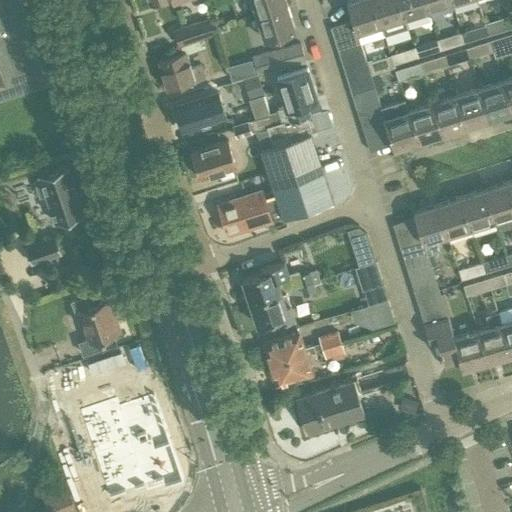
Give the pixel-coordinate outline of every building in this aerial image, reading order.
[(0,0),(0,97),(49,81),(20,0),(0,0)] [(251,0),(256,12),(287,2),(285,0),(251,0)] [(347,0),(353,18),(357,30),(381,22),(374,0),(347,0)] [(405,15),(400,0),(374,0),(381,22),(405,15)] [(429,8),(426,0),(400,0),(405,15),(429,8)] [(287,2),(256,12),(264,38),(295,28),(287,2)] [(484,21),(485,23),(488,33),(511,25),(511,23),(509,14),(484,21)] [(179,43),(180,43),(203,36),(212,32),(207,17),(174,28),(179,43)] [(334,37),(357,30),(353,18),(331,26),(334,37)] [(488,33),(485,23),(462,30),(465,40),(488,33)] [(357,30),(334,37),(338,49),(361,42),(357,30)] [(438,38),(441,48),(465,40),(462,30),(438,38)] [(511,31),(490,39),(493,49),(495,55),(510,50),(509,46),(511,44),(511,31)] [(206,46),(203,36),(180,43),(183,52),(159,59),(168,89),(206,77),(202,63),(192,66),(187,52),(206,46)] [(441,48),(438,38),(414,45),(417,55),(441,48)] [(467,46),(470,56),(493,49),(490,39),(467,46)] [(306,59),(305,57),(301,42),(252,55),(257,72),(306,59)] [(342,60),(364,53),(361,42),(338,49),(342,60)] [(417,55),(414,45),(391,53),(394,63),(417,55)] [(470,56),(467,46),(443,53),(446,63),(470,56)] [(368,63),(367,60),(364,53),(342,60),(345,71),(368,64),(368,63)] [(367,60),(368,63),(368,64),(371,73),(395,65),(394,63),(391,53),(367,60)] [(419,61),(422,71),(446,63),(443,53),(419,61)] [(422,71),(419,61),(396,68),(399,78),(422,71)] [(372,75),(371,73),(368,64),(345,71),(349,82),(372,75)] [(264,115),(248,119),(252,131),(253,131),(267,127),(272,143),(310,130),(304,113),(309,112),(317,109),(313,97),(317,96),(307,66),(276,76),(286,105),(278,107),(282,119),(267,124),(264,115)] [(352,94),(375,87),(372,75),(349,82),(352,94)] [(511,75),(503,78),(511,107),(511,75)] [(479,86),(489,117),(511,109),(511,107),(503,78),(479,86)] [(489,117),(479,86),(456,93),(466,125),(489,117)] [(356,104),(378,97),(375,87),(352,94),(356,104)] [(177,106),(173,107),(177,118),(180,117),(184,128),(223,116),(226,115),(218,90),(207,93),(176,103),(177,106)] [(432,101),(441,132),(466,125),(456,93),(432,101)] [(378,97),(356,104),(359,115),(382,108),(378,97)] [(405,98),(381,106),(382,108),(384,116),(385,120),(389,131),(392,142),(394,147),(418,140),(408,108),(405,98)] [(441,132),(432,101),(408,108),(418,140),(441,132)] [(382,108),(359,115),(363,127),(385,120),(384,116),(382,108)] [(252,131),(248,119),(233,124),(236,136),(251,131),(252,131),(253,131),(252,131)] [(366,138),(389,131),(385,120),(363,127),(366,138)] [(260,146),(274,187),(283,215),(333,199),(310,130),(272,143),(260,146)] [(392,142),(389,131),(366,138),(370,149),(392,142)] [(191,150),(194,161),(199,176),(237,164),(229,138),(191,150)] [(40,194),(45,192),(55,220),(87,209),(80,189),(77,190),(68,163),(39,173),(40,177),(34,179),(40,194)] [(484,187),(494,218),(511,211),(511,191),(508,180),(484,187)] [(215,207),(218,216),(223,215),(228,233),(283,215),(274,187),(265,190),(264,187),(240,195),(239,194),(218,201),(219,205),(215,207)] [(494,218),(484,187),(461,194),(471,225),(494,218)] [(438,202),(447,232),(471,225),(461,194),(438,202)] [(439,249),(435,236),(447,232),(438,202),(414,209),(415,214),(419,227),(423,237),(427,250),(428,252),(439,249)] [(419,227),(415,214),(393,221),(397,234),(419,227)] [(419,227),(397,234),(400,244),(423,237),(419,227)] [(31,261),(61,251),(55,235),(25,245),(31,261)] [(423,237),(400,244),(404,257),(427,250),(423,237)] [(369,244),(355,249),(360,265),(374,260),(375,260),(370,244),(369,244)] [(407,268),(431,261),(428,252),(427,250),(404,257),(407,268)] [(509,264),(506,253),(482,260),(486,271),(509,264)] [(263,270),(243,277),(251,301),(282,290),(299,285),(295,274),(297,274),(296,271),(289,274),(284,259),(278,261),(262,266),(263,270)] [(486,271),(482,260),(459,267),(462,278),(486,271)] [(411,279),(434,271),(431,261),(407,268),(411,279)] [(487,276),(490,287),(511,280),(511,272),(511,269),(487,276)] [(299,285),(311,281),(308,270),(295,274),(299,285)] [(434,271),(411,279),(414,290),(438,283),(434,271)] [(311,281),(299,285),(302,295),(315,291),(316,295),(338,288),(334,275),(312,282),(311,281)] [(490,287),(487,276),(464,283),(467,294),(490,287)] [(383,281),(365,287),(369,302),(388,296),(383,281)] [(438,283),(414,290),(418,301),(441,293),(438,283)] [(97,337),(100,346),(115,341),(112,332),(120,330),(113,311),(110,312),(105,298),(104,298),(101,289),(71,299),(75,309),(80,308),(90,340),(97,337)] [(282,290),(251,301),(258,323),(278,316),(280,321),(296,315),(291,301),(287,303),(282,290)] [(441,293),(418,301),(424,321),(428,334),(451,326),(441,293)] [(371,326),(395,318),(388,296),(369,302),(365,304),(371,326)] [(485,314),(488,324),(477,327),(486,359),(510,352),(501,321),(498,310),(485,314)] [(511,317),(501,321),(510,352),(511,351),(511,317)] [(486,359),(477,327),(454,334),(451,326),(428,334),(430,343),(438,340),(445,364),(460,360),(462,366),(486,359)] [(300,330),(265,341),(272,363),(307,352),(315,349),(315,348),(323,346),(322,340),(305,345),(300,330)] [(324,346),(341,341),(338,330),(320,336),(324,346)] [(341,341),(324,346),(327,357),(344,351),(341,341)] [(307,352),(272,363),(278,382),(313,370),(310,362),(319,359),(315,349),(307,352)] [(309,430),(364,412),(353,378),(298,395),(309,430)] [(116,396),(79,409),(108,496),(144,484),(146,492),(184,479),(154,392),(119,404),(116,396)] [(49,511),(59,511),(74,507),(68,490),(44,498),(49,511)]
